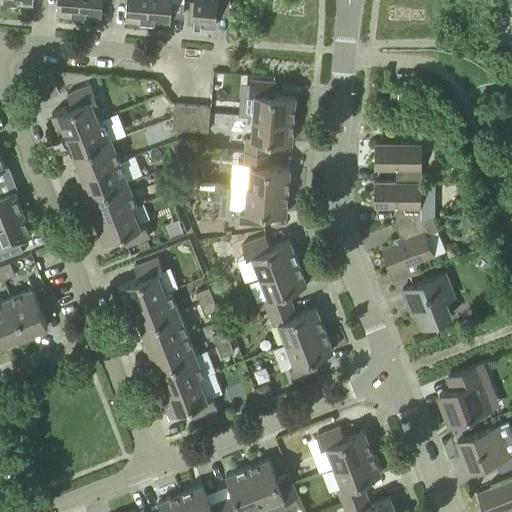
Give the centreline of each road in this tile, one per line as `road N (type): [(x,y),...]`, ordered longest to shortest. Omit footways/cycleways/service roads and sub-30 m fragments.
road 1 (residential): [(388,377),(339,212),(348,0)]
road 2 (residential): [(106,331),(1,47)]
road 3 (residential): [(156,468),(388,377)]
road 4 (residential): [(208,63),(1,47)]
road 5 (residential): [(106,331),(23,364),(0,418)]
road 6 (residential): [(156,468),(106,331)]
road 7 (residential): [(444,511),(388,377)]
road 8 (residential): [(37,511),(156,468)]
